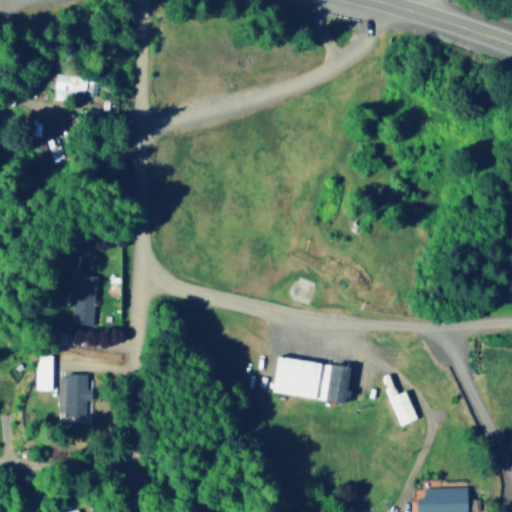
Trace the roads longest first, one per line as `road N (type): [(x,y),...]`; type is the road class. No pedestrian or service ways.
road 1 (residential): [(139,511),(144,0)]
road 2 (track): [(382,1),(368,41),(338,66),(281,92),(144,131)]
road 3 (trunk): [(511,41),(378,0)]
road 4 (residential): [(0,465),(135,469)]
